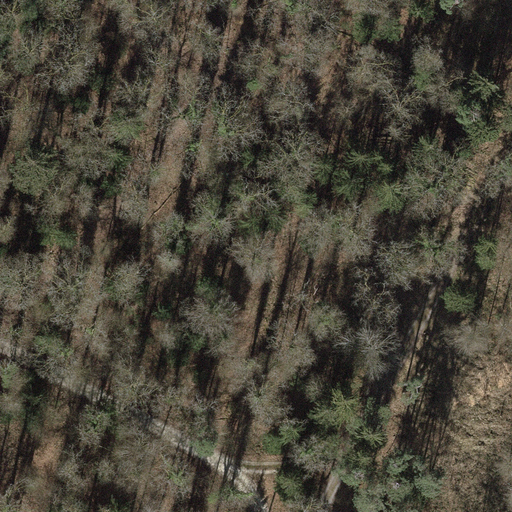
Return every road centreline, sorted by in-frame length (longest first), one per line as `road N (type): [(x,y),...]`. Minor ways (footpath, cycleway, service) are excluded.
road 1 (track): [(511,169),(481,212),(322,511)]
road 2 (track): [(0,347),(229,465),(263,511)]
road 3 (track): [(229,465),(318,466),(358,449)]
